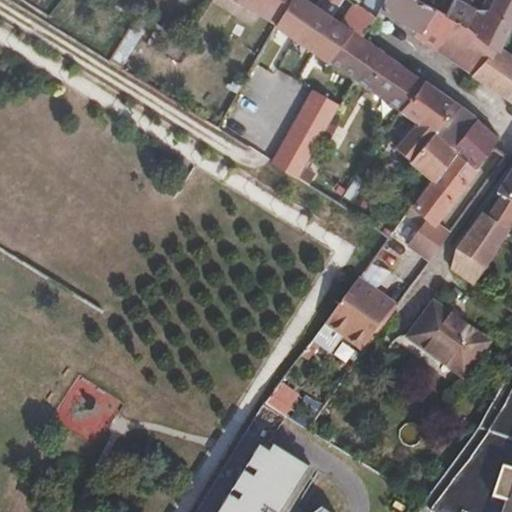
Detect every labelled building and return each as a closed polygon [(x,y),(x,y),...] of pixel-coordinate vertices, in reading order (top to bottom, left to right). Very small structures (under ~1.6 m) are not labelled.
[(241,0),(239,3),(276,25),(291,0),(241,0)] [(291,0),(276,25),(328,62),(349,30),(342,25),(305,0),(291,0)] [(355,4),(349,0),(305,0),(342,25),(355,4)] [(435,11),(411,0),(385,0),(373,16),(421,34),(435,11)] [(411,0),(435,11),(444,15),(452,0),(411,0)] [(452,0),(444,15),(448,17),(465,27),(475,11),(462,2),(462,0),(452,0)] [(511,29),(511,0),(495,0),(487,18),(478,36),(497,52),(499,53),(503,49),(511,29)] [(349,30),(359,36),(373,16),(355,4),(342,25),(349,30)] [(419,37),(450,56),(469,30),(465,27),(448,17),(444,15),(435,11),(421,34),(419,37)] [(465,27),(469,30),(478,36),(487,18),(475,11),(465,27)] [(359,36),(349,30),(328,62),(353,79),(376,48),(359,36)] [(497,52),(478,36),(469,30),(450,56),(478,73),(497,52)] [(376,48),(353,79),(400,112),(418,125),(433,136),(457,104),(376,48)] [(499,53),(497,52),(478,73),(511,96),(511,54),(503,49),(499,53)] [(477,119),(457,104),(433,136),(410,164),(431,180),(477,119)] [(477,119),(431,180),(412,205),(424,214),(428,217),(435,222),(437,220),(493,148),(501,136),(477,119)] [(410,164),(433,136),(418,125),(397,153),(410,164)] [(511,178),(502,196),(506,199),(493,220),(487,216),(462,253),(489,272),(511,230),(511,178)] [(424,214),(412,205),(387,238),(400,247),(424,214)] [(435,222),(428,217),(411,242),(432,257),(452,231),(437,220),(435,222)] [(489,272),(462,253),(453,267),(482,285),(489,272)] [(366,351),(398,305),(360,274),(327,321),(366,351)] [(436,299),(422,320),(480,356),(492,337),(436,299)] [(471,370),(480,356),(422,320),(412,336),(444,357),(447,353),(471,370)] [(511,511),(511,362),(507,373),(473,436),(465,449),(422,508),(420,511),(421,511),(511,511)] [(322,511),(320,510),(318,511),(296,511),(318,479),(270,447),(286,422),(265,409),(263,412),(260,410),(246,432),(251,443),(208,511),(322,511)]
